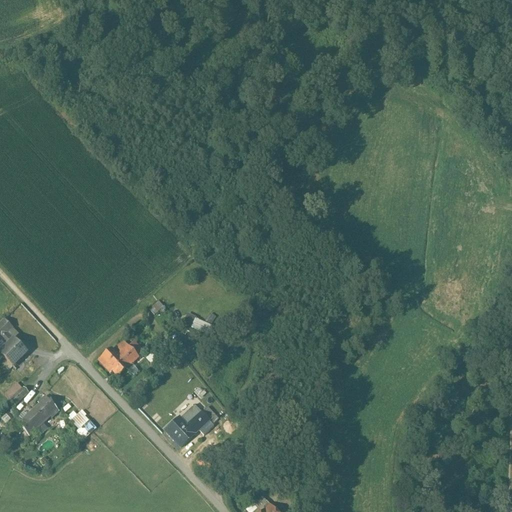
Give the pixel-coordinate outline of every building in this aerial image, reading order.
[(160,303),(154,309),(159,314),(165,307),(160,303)] [(209,336),(213,326),(189,315),(185,325),(209,336)] [(4,321),(0,325),(0,356),(12,369),(27,354),(7,335),(12,329),(4,321)] [(180,364),(190,358),(184,346),(173,352),(180,364)] [(110,349),(97,362),(108,374),(110,372),(117,380),(137,361),(125,349),(117,357),(110,349)] [(22,388),(9,400),(15,407),(29,394),(22,388)] [(17,416),(12,420),(22,430),(28,437),(51,416),(52,417),(57,412),(44,397),(38,403),(39,405),(22,421),(17,416)] [(69,416),(78,431),(86,426),(89,432),(95,428),(84,410),(77,414),(76,412),(69,416)] [(201,414),(187,427),(195,436),(199,432),(203,437),(214,427),(201,414)] [(179,419),(165,432),(181,449),(195,436),(187,427),(179,419)] [(245,511),(264,511),(269,508),(265,504),(261,507),(256,502),(245,511)]
